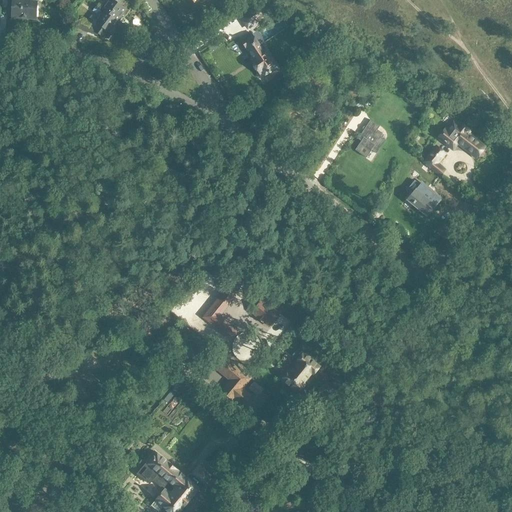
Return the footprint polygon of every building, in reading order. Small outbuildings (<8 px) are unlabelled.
[(10,0),(12,1),(11,20),(21,21),(21,18),(36,19),(36,9),(38,9),(40,7),(40,5),(39,3),(37,2),(21,1),(20,0),(10,0)] [(103,10),(118,21),(122,16),(123,17),(128,11),(119,4),(122,0),(106,0),(100,8),(103,10)] [(257,7),(241,18),(243,21),(247,28),(258,21),(255,16),(261,12),(257,7)] [(103,10),(97,18),(99,20),(96,24),(99,26),(95,31),(102,37),(106,31),(110,34),(119,22),(118,21),(103,10)] [(91,21),(80,17),(76,28),(87,32),(91,21)] [(240,40),(245,47),(246,46),(253,57),(250,59),(257,71),(256,72),(260,77),(268,72),(269,74),(278,68),(266,48),(262,50),(251,33),(240,40)] [(355,150),(366,157),(371,150),(376,153),(385,140),(379,136),(382,133),(377,129),(379,126),(370,120),(365,126),(364,126),(363,126),(363,127),(362,127),(362,128),(362,129),(362,130),(363,130),(366,133),(355,150)] [(442,136),(440,139),(452,149),(457,142),(476,157),(484,147),(469,136),(470,134),(468,132),(469,131),(460,124),(459,125),(453,121),(446,130),(446,131),(444,131),(442,134),(442,136)] [(440,175),(444,170),(436,164),(444,154),(436,147),(424,162),(440,175)] [(421,183),(406,200),(426,216),(435,204),(436,205),(440,199),(421,183)] [(218,312),(227,301),(229,303),(234,297),(225,290),(212,307),(218,312)] [(278,315),(261,301),(252,312),(258,317),(257,318),(262,322),(263,321),(269,326),(278,315)] [(218,312),(212,307),(204,317),(214,325),(219,319),(218,312)] [(237,330),(232,326),(230,328),(219,319),(214,325),(231,339),(237,330)] [(319,366),(303,353),(281,379),(298,393),(305,384),(303,383),(311,373),(313,374),(319,366)] [(232,398),(250,377),(222,354),(214,364),(232,379),(223,390),(232,398)] [(262,388),(253,381),(248,387),(257,394),(262,388)] [(178,511),(209,475),(198,466),(187,479),(154,451),(146,461),(147,463),(147,464),(145,463),(137,473),(149,483),(153,479),(164,489),(155,499),(166,508),(166,509),(169,511),(178,511)]
